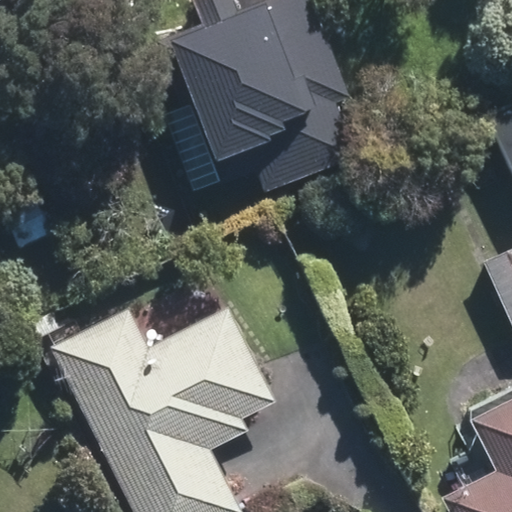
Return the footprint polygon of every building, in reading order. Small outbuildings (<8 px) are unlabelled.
[(271,0),(150,0),(130,8),(161,86),(286,36),(271,0)] [(511,100),(484,114),(511,172),(511,100)] [(47,233),(28,187),(0,197),(0,210),(15,247),(47,233)] [(511,245),(479,260),(511,329),(511,245)] [(121,307),(43,345),(126,511),(235,511),(203,449),(241,429),(235,417),(268,401),(220,309),(141,349),(121,307)] [(511,511),(511,393),(462,420),(487,467),(432,496),(440,511),(511,511)]
